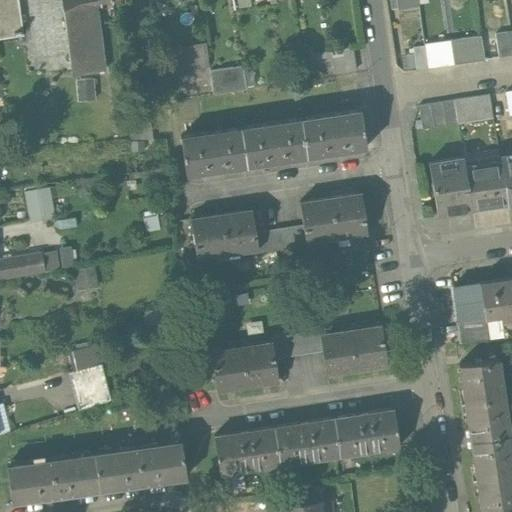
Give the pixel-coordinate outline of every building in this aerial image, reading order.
[(0,0),(0,39),(22,36),(17,0),(0,0)] [(61,0),(73,76),(105,71),(94,0),(61,0)] [(511,38),(511,33),(496,36),(499,58),(511,56),(511,38)] [(480,37),(450,41),(454,65),(455,64),(455,62),(483,59),(483,61),(484,60),(480,37)] [(450,41),(424,44),(425,46),(428,68),(429,68),(429,67),(453,64),(453,65),(454,65),(450,41)] [(425,46),(413,48),(416,70),(428,68),(425,46)] [(363,48),(340,49),(341,70),(364,69),(363,48)] [(242,66),(210,71),(213,94),(246,89),(242,66)] [(489,95),(454,101),(458,124),(493,119),(489,95)] [(454,101),(418,106),(422,129),(458,124),(454,101)] [(360,110),(300,119),(306,158),(366,149),(360,110)] [(300,119),(240,129),(246,167),(306,158),(300,119)] [(240,129),(180,138),(186,176),(246,167),(240,129)] [(511,157),(500,159),(500,160),(507,205),(507,206),(511,204),(511,157)] [(462,164),(431,169),(430,163),(429,164),(437,217),(472,211),(464,166),(463,158),(462,158),(462,164)] [(500,160),(464,166),(472,211),(507,205),(500,160)] [(47,184),(21,188),(26,219),(53,214),(47,184)] [(329,198),(335,234),(346,232),(347,236),(366,233),(360,194),(329,198)] [(335,234),(329,198),(299,203),(303,225),(305,242),(306,242),(324,240),(324,236),(335,234)] [(221,215),(226,251),(238,249),(238,253),(256,250),(257,250),(255,233),(251,210),(221,215)] [(226,251),(221,215),(190,220),(196,259),(215,256),(215,252),(226,251)] [(303,225),(279,229),(282,249),(307,246),(306,242),(305,242),(303,225)] [(279,229),(255,233),(257,250),(256,250),(257,253),(282,249),(279,229)] [(66,248),(40,253),(44,272),(69,268),(66,248)] [(0,279),(44,272),(40,253),(40,252),(0,258),(0,279)] [(79,267),(82,288),(101,285),(98,264),(79,267)] [(511,277),(479,283),(452,287),(459,333),(487,329),(486,318),(500,316),(500,315),(511,313),(511,277)] [(511,313),(500,315),(500,316),(503,338),(511,336),(511,313)] [(350,332),(356,369),(386,365),(380,325),(361,328),(362,331),(350,332)] [(320,331),(295,334),(298,354),(322,351),(319,334),(320,334),(320,331)] [(356,369),(350,332),(338,334),(338,331),(320,334),(319,334),(322,351),(326,374),(356,369)] [(295,334),(270,338),(270,341),(271,341),(274,358),(298,354),(295,334)] [(241,349),(247,386),(277,381),(274,358),(271,341),(270,341),(253,344),(253,347),(241,349)] [(247,386),(241,349),(229,351),(229,348),(211,350),(217,390),(247,386)] [(459,364),(470,440),(510,434),(498,358),(459,364)] [(101,364),(69,372),(79,410),(111,401),(101,364)] [(393,409),(333,418),(339,456),(399,447),(393,409)] [(333,418),(273,427),(279,465),(339,456),(333,418)] [(273,427),(214,436),(219,475),(279,465),(273,427)] [(470,440),(480,511),(499,511),(511,510),(511,448),(510,434),(470,440)] [(181,441),(94,453),(99,489),(186,477),(181,441)] [(94,453),(7,465),(12,501),(99,489),(94,453)] [(320,511),(319,500),(281,506),(282,511),(320,511)]
